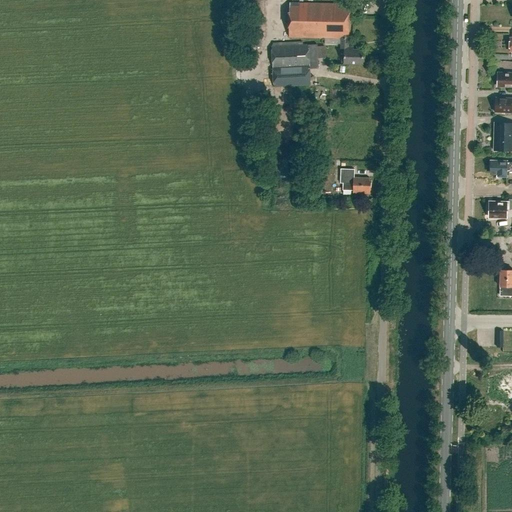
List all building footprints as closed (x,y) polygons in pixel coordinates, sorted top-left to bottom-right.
[(243,0),(243,46),(258,46),(258,0),(243,0)] [(363,64),(363,49),(354,49),(354,47),(349,47),(350,4),(290,3),(289,37),(341,38),(340,50),(344,50),(344,64),(363,64)] [(273,87),(311,86),(310,69),(318,68),(317,44),(271,46),(273,87)] [(511,73),(498,73),(497,87),(511,87),(511,73)] [(511,98),(495,97),(495,112),(511,113),(511,112),(511,98)] [(511,123),(495,123),(494,150),(511,150),(511,123)] [(511,162),(490,161),(489,173),(497,174),(498,176),(508,177),(507,171),(511,171),(511,162)] [(370,189),(370,181),(369,181),(369,178),(354,177),(354,169),(341,169),(340,183),(343,183),(343,189),(352,190),(352,193),(369,194),(369,189),(370,189)] [(511,202),(509,202),(509,201),(502,201),(502,202),(489,202),(489,217),(506,218),(506,209),(511,208),(511,202)] [(511,269),(500,270),(500,287),(500,296),(511,296),(511,269)] [(481,403),(511,402),(511,372),(496,373),(496,376),(481,376),(481,403)]
